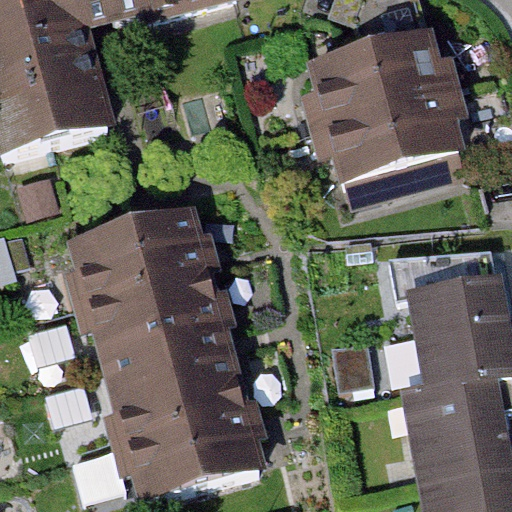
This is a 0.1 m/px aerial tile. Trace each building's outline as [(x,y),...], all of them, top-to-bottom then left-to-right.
[(0,0),(0,166),(114,137),(92,50),(78,0),(0,0)] [(241,0),(78,0),(92,50),(245,11),(241,0)] [(308,77),(327,140),(458,102),(440,39),(308,77)] [(458,102),(327,140),(343,194),(381,183),(389,210),(458,190),(450,166),(475,159),(458,102)] [(80,318),(220,282),(202,215),(62,252),(80,318)] [(97,385),(237,348),(220,282),(80,318),(97,385)] [(511,314),(506,283),(403,302),(422,405),(502,389),(511,387),(511,314)] [(115,451),(255,414),(237,348),(97,385),(115,451)] [(511,511),(511,440),(502,389),(422,405),(401,409),(421,511),(511,511)] [(130,511),(153,511),(272,481),(255,414),(115,451),(130,511)]
